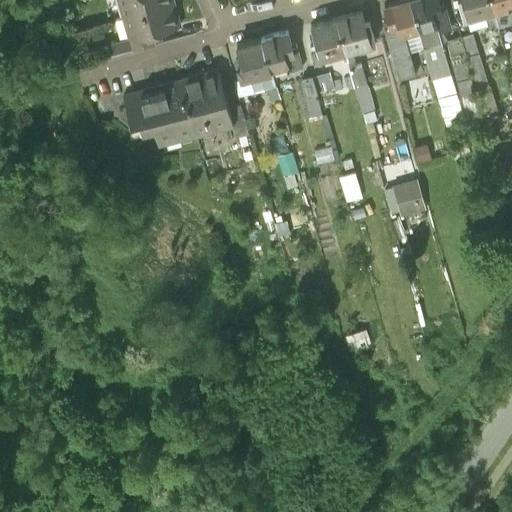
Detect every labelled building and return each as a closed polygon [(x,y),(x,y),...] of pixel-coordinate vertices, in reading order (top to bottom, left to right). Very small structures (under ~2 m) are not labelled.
[(117,0),(123,19),(172,5),(170,0),(117,0)] [(410,0),(398,0),(391,2),(391,3),(384,5),(388,20),(384,21),(385,27),(391,51),(407,46),(403,34),(417,30),(422,47),(423,47),(410,0)] [(437,0),(410,0),(423,47),(432,78),(450,73),(438,31),(448,28),(442,5),(439,6),(437,0)] [(490,0),(461,0),(458,1),(463,19),(480,14),(480,13),(485,12),(490,29),(498,26),(493,10),(490,0)] [(511,0),(490,0),(493,10),(498,26),(511,22),(511,21),(511,11),(510,5),(511,4),(511,0)] [(172,5),(123,19),(129,41),(130,42),(151,37),(179,29),(172,5)] [(361,12),(353,14),(353,13),(336,17),(345,52),(349,68),(355,66),(351,49),(374,43),(369,24),(365,25),(361,12)] [(336,17),(318,22),(318,24),(310,27),(314,41),(309,43),(314,60),(345,52),(336,17)] [(287,33),(280,35),(280,33),(261,38),(271,72),(286,68),(287,74),(302,70),(296,47),(292,48),(287,33)] [(473,33),(463,36),(468,55),(478,52),(473,33)] [(151,37),(130,42),(129,41),(128,41),(131,54),(154,48),(151,37)] [(261,38),(244,43),(244,45),(236,47),(240,62),(235,64),(240,81),(271,72),(261,38)] [(460,42),(448,45),(453,64),(465,61),(460,42)] [(407,46),(391,51),(399,79),(415,75),(407,46)] [(478,52),(468,55),(478,91),(488,88),(478,52)] [(465,61),(453,64),(457,82),(469,79),(465,61)] [(218,72),(179,82),(194,136),(233,126),(218,72)] [(329,74),(312,79),(316,94),(333,89),(329,74)] [(312,79),(302,82),(307,98),(317,95),(316,94),(312,79)] [(179,82),(123,98),(131,126),(139,123),(141,133),(153,129),(158,147),(194,136),(179,82)] [(398,215),(427,206),(412,160),(384,169),(398,215)] [(339,172),(344,200),(362,198),(357,169),(339,172)]
